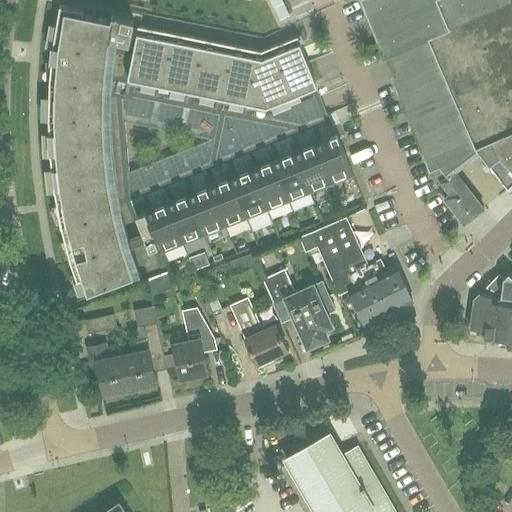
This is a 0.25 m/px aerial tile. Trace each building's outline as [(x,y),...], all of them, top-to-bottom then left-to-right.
[(441,183),(451,195),(462,186),(450,172),(477,151),(507,189),(511,184),(511,0),(361,0),(361,1),(385,61),(435,185),(441,183)] [(87,293),(134,276),(123,245),(115,213),(109,182),(105,150),(104,118),(105,85),(108,53),(110,40),(129,44),(132,30),(134,20),(112,16),(111,20),(83,14),(84,10),(60,5),(53,46),(50,82),(49,118),(50,154),(55,190),(61,225),(70,260),(77,280),(82,278),(87,293)] [(262,50),(138,26),(128,78),(267,106),(317,86),(298,36),(262,50)] [(161,251),(353,174),(336,133),(136,214),(150,248),(158,245),(161,251)] [(464,225),(484,209),(465,184),(462,186),(451,195),(445,199),(464,225)] [(347,275),(366,267),(368,266),(347,223),(345,224),(342,218),(311,231),(314,237),(326,263),(334,281),(346,275),(347,275)] [(203,252),(190,257),(195,269),(207,264),(203,252)] [(386,270),(380,260),(368,266),(366,267),(389,313),(412,302),(396,265),(386,270)] [(366,267),(347,275),(346,275),(334,281),(340,294),(350,288),(366,325),(389,313),(366,267)] [(285,271),(284,268),(263,278),(274,303),(286,298),(307,347),(328,338),(325,333),(332,330),(325,314),(333,311),(320,282),(295,294),(285,271)] [(151,296),(174,287),(168,271),(147,279),(151,296)] [(511,278),(507,275),(503,279),(501,295),(511,296),(511,278)] [(511,304),(490,301),(491,296),(479,294),(474,299),(470,328),(485,330),(484,336),(507,339),(506,346),(511,346),(511,304)] [(259,331),(243,298),(230,304),(257,363),(287,349),(276,324),(259,331)] [(216,299),(208,302),(211,311),(212,312),(220,309),(216,299)] [(122,353),(130,389),(155,383),(151,362),(165,359),(157,321),(154,305),(136,309),(139,326),(143,325),(146,338),(135,340),(137,350),(122,353)] [(182,378),(207,372),(200,341),(215,338),(197,306),(182,309),(188,339),(174,342),(182,378)] [(88,332),(117,326),(114,313),(85,320),(88,332)] [(108,356),(105,342),(91,345),(95,368),(99,368),(105,394),(130,389),(122,353),(108,356)] [(344,455),(331,432),(285,458),(315,511),(395,511),(358,447),(344,455)]
